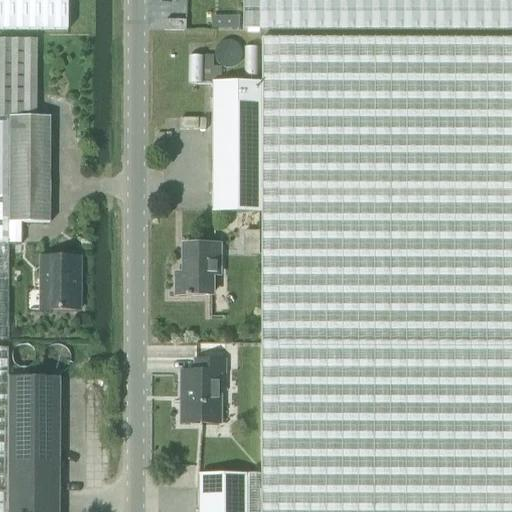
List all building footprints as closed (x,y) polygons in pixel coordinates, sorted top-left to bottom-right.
[(0,0),(0,31),(66,32),(66,0),(0,0)] [(511,0),(241,0),(242,31),(511,31),(511,0)] [(184,31),(184,21),(164,20),(164,31),(184,31)] [(36,40),(0,40),(0,340),(7,341),(7,244),(21,244),(20,223),(8,223),(9,116),(36,116),(36,40)] [(247,475),(246,511),(511,511),(511,40),(259,40),(259,81),(259,211),(258,341),(259,350),(259,475),(247,475)] [(259,211),(259,81),(212,81),(211,211),(259,211)] [(198,115),(180,115),(180,126),(198,126),(198,115)] [(49,116),(36,116),(9,116),(8,223),(20,223),(48,223),(49,116)] [(211,274),(218,274),(217,245),(182,245),(182,273),(175,273),(176,296),(211,296),(211,274)] [(78,310),(78,257),(39,256),(39,310),(78,310)] [(217,372),(222,372),(222,361),(193,361),(193,372),(180,372),(181,423),(217,423),(217,372)] [(56,511),(58,378),(6,377),(5,511),(56,511)] [(246,511),(247,475),(196,475),(195,511),(246,511)]
